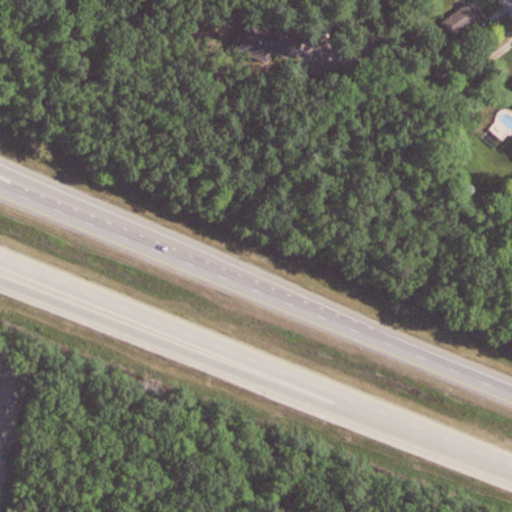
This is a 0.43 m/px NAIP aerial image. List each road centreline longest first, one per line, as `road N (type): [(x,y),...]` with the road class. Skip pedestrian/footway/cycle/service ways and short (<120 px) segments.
road 1 (motorway): [(0,258),(511,464)]
road 2 (motorway): [(511,391),(0,186)]
road 3 (motorway): [(0,281),(253,361)]
road 4 (motorway): [(105,229),(0,170)]
